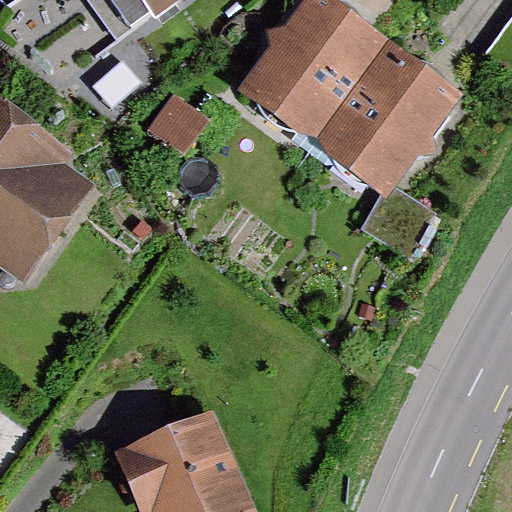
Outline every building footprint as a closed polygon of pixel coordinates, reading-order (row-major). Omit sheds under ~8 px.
[(124,0),(151,39),(208,0),(124,0)] [(399,52),(323,0),(322,0),(259,96),(332,146),(399,52)] [(399,52),(332,146),(409,200),(476,106),(399,52)] [(221,131),(181,105),(161,137),(201,162),(221,131)] [(94,193),(0,135),(0,263),(37,286),(94,193)] [(264,511),(220,417),(127,461),(150,511),(264,511)]
